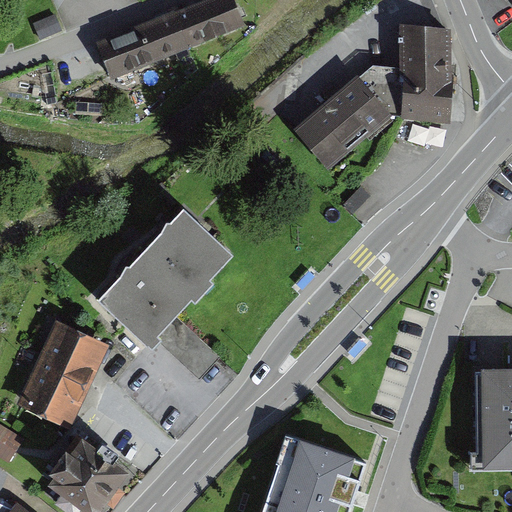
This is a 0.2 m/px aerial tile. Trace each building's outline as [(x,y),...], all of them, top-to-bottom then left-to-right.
[(190,49),(249,25),(238,0),(206,0),(175,13),(190,49)] [(60,13),(37,22),(42,38),(65,29),(60,13)] [(175,13),(100,44),(115,81),(190,49),(175,13)] [(456,85),(449,32),(398,28),(402,67),(402,70),(406,75),(403,116),(403,121),(453,126),(456,85)] [(402,67),(376,65),(361,79),(393,116),(403,116),(406,75),(402,70),(402,67)] [(359,77),(297,130),(331,169),(334,166),(337,169),(356,153),(354,150),(369,136),(373,140),(396,120),(393,116),(361,79),(359,77)] [(362,188),(343,206),(352,216),(371,198),(366,193),(362,188)] [(161,235),(143,253),(192,304),(194,307),(213,289),(211,285),(234,258),(186,209),(171,224),(164,223),(161,235)] [(119,279),(97,303),(151,354),(157,348),(161,345),(157,341),(177,319),(192,304),(143,253),(129,269),(122,267),(119,279)] [(315,278),(310,273),(297,285),(302,291),(315,278)] [(177,319),(157,341),(161,345),(178,361),(200,381),(220,359),(177,319)] [(111,346),(59,322),(20,405),(72,429),(111,346)] [(367,346),(361,341),(348,353),(354,358),(367,346)] [(511,370),(480,372),(482,449),(472,450),(473,472),(511,471),(511,370)] [(3,424),(0,429),(0,453),(13,462),(27,439),(3,424)] [(80,438),(45,485),(60,496),(55,503),(66,511),(79,511),(80,511),(81,511),(99,511),(107,503),(115,509),(128,492),(119,486),(129,474),(80,438)] [(362,511),(378,465),(297,440),(274,511),(362,511)] [(31,511),(18,502),(11,511),(31,511)]
